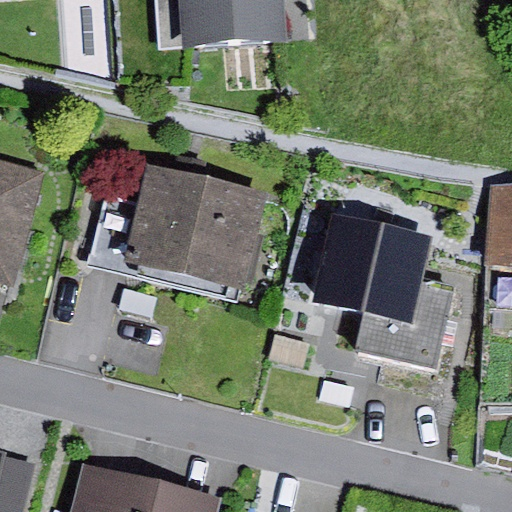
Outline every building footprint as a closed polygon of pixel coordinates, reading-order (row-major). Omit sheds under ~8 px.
[(283,0),(178,0),(183,54),(287,46),(283,0)] [(178,176),(146,168),(137,202),(105,195),(87,268),(206,297),(208,287),(242,295),(266,196),(198,180),(201,166),(192,164),(182,161),(178,176)] [(45,174),(0,162),(0,285),(15,289),(45,174)] [(511,187),(491,187),(487,270),(511,271),(511,187)] [(432,236),(333,214),(312,306),(366,318),(359,352),(435,369),(453,287),(422,280),(432,236)] [(124,291),(119,311),(151,319),(156,299),(124,291)] [(275,336),(267,361),(302,372),(310,347),(275,336)] [(27,511),(39,464),(0,454),(0,511),(27,511)] [(219,511),(223,498),(84,464),(72,511),(219,511)]
